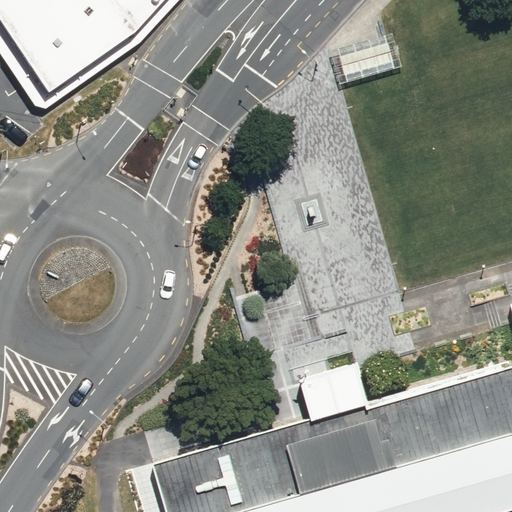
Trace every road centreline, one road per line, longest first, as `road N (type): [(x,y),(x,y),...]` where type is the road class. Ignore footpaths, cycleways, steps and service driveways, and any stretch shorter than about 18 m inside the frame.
road 1 (secondary): [(291,0),(202,125),(150,255)]
road 2 (secondary): [(60,208),(95,152),(233,0)]
road 3 (secondary): [(124,348),(8,511)]
road 4 (secondary): [(124,348),(100,359),(46,355),(7,318)]
